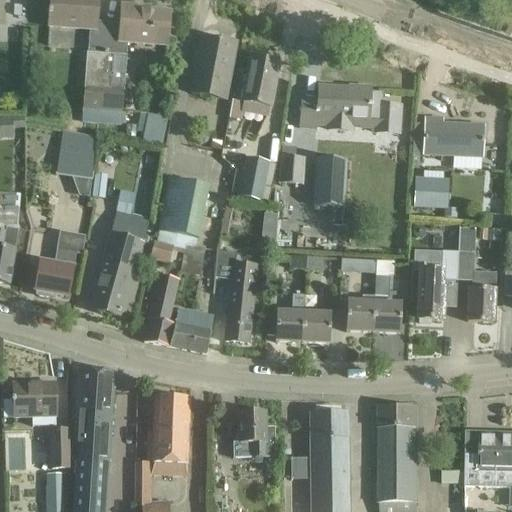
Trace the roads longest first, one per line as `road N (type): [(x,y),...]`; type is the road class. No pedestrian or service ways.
road 1 (residential): [(0,320),(227,381),(366,386),(511,375)]
road 2 (tertiary): [(511,58),(358,0)]
